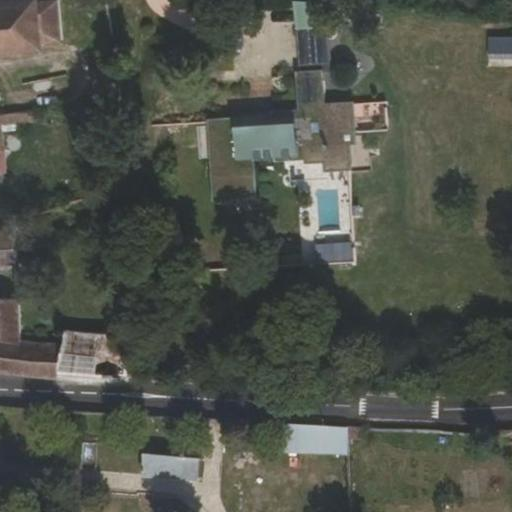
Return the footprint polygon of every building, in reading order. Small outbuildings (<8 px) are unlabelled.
[(0,0),(0,46),(51,43),(51,39),(68,38),(65,0),(0,0)] [(335,16),(333,0),(304,0),(305,19),(335,16)] [(511,35),(489,36),(489,67),(511,66),(511,35)] [(223,107),(228,180),(265,177),(262,136),(287,133),(286,141),(318,140),(318,144),(333,143),(334,152),(355,151),(354,125),(350,125),(351,116),(360,116),(357,89),(337,92),(337,95),(328,95),(326,60),(308,61),(311,97),(284,99),(285,109),(260,112),(260,105),(223,107)] [(3,134),(24,132),(23,115),(3,117),(3,134)] [(316,232),(341,232),(341,196),(316,196),(316,232)] [(0,262),(14,261),(13,234),(0,234),(0,262)] [(0,369),(56,379),(57,371),(123,377),(124,339),(65,335),(63,350),(22,342),(18,301),(0,302),(0,369)] [(162,384),(163,342),(124,339),(123,377),(123,383),(162,384)] [(279,454),(350,456),(351,428),(280,426),(279,454)] [(210,458),(152,452),(150,474),(209,480),(210,458)]
